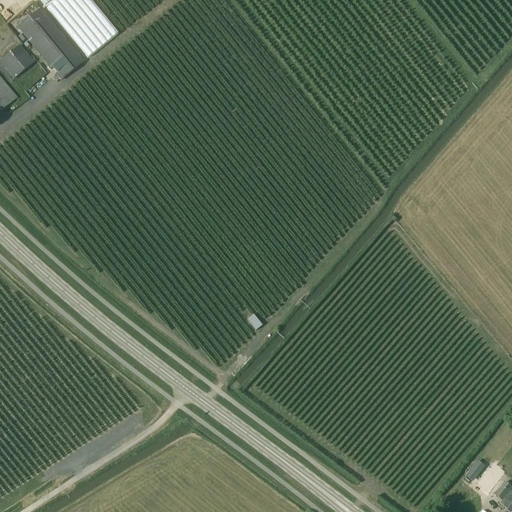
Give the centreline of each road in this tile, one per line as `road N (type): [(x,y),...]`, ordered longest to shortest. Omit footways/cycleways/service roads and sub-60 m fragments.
road 1 (secondary): [(343,511),(106,329),(0,232)]
road 2 (track): [(27,511),(142,437),(175,405)]
